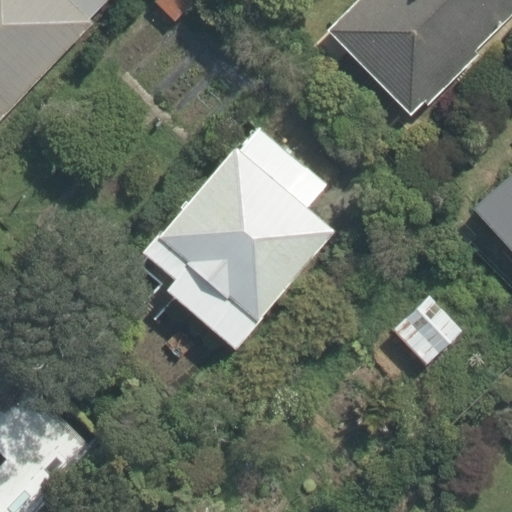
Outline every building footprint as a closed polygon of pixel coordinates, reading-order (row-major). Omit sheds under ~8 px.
[(0,0),(0,108),(113,0),(0,0)] [(506,0),(358,0),(326,34),(403,108),(506,0)] [(176,295),(169,305),(244,361),(339,235),(309,212),(328,187),(242,123),(136,265),(176,295)] [(511,171),(466,213),(511,263),(511,171)] [(434,294),(390,337),(429,376),(473,333),(434,294)] [(0,511),(31,511),(93,441),(0,360),(0,511)] [(511,388),(487,387),(485,419),(511,420),(511,388)]
